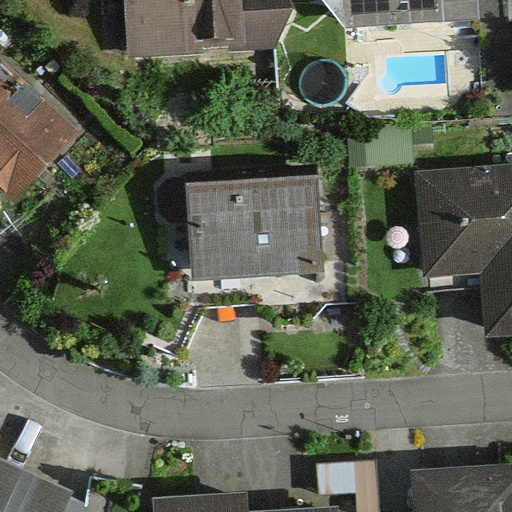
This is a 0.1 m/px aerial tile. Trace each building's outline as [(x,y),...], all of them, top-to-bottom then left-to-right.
[(119,0),(121,64),(272,59),(270,0),(119,0)] [(466,0),(299,0),(328,34),(468,25),(466,0)] [(77,137),(0,69),(0,204),(10,213),(77,137)] [(511,166),(407,175),(416,282),(474,277),(480,337),(511,334),(511,166)] [(311,181),(175,194),(185,295),(321,282),(311,181)] [(511,511),(511,462),(404,470),(407,511),(511,511)] [(78,511),(82,504),(0,467),(0,511),(78,511)] [(246,493),(153,498),(153,511),(246,511),(247,511),(246,493)]
